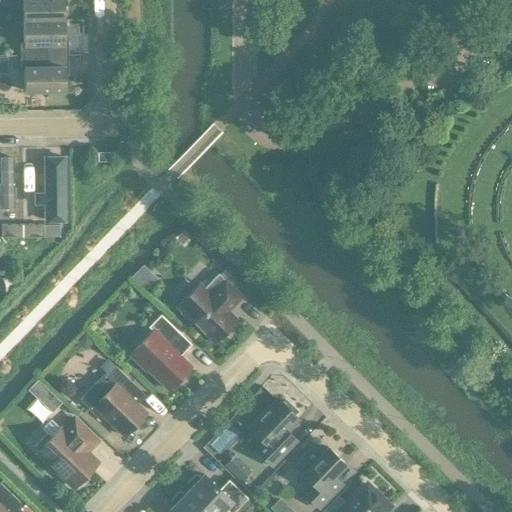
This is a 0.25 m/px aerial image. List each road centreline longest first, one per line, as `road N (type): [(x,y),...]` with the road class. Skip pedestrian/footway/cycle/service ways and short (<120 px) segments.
road 1 (residential): [(445,511),(270,342),(108,511)]
road 2 (residential): [(250,0),(244,99),(253,125),(273,139),(301,135),(511,28)]
road 3 (residential): [(0,131),(102,130),(101,0)]
